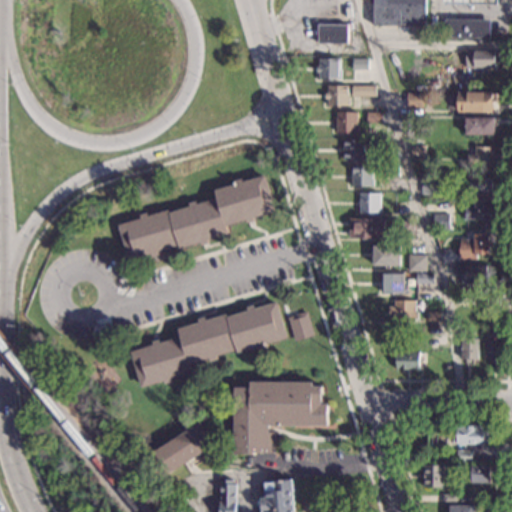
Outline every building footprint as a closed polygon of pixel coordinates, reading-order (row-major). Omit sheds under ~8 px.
[(426,0),(426,26),(373,26),(373,2),(364,2),(363,0),(426,0)] [(490,39),(445,39),(445,19),(490,19),(490,39)] [(348,44),(318,43),(318,24),(348,24),(348,44)] [(497,69),(466,68),(466,51),(497,51),(497,69)] [(340,70),(341,70),(341,80),(319,79),(319,72),(317,72),(317,66),(319,66),(319,57),(340,57),(340,70)] [(367,80),(353,80),(353,69),(352,69),(352,58),(368,58),(367,80)] [(349,97),(350,97),(350,105),(327,105),(327,99),(325,99),(325,92),(327,92),(327,85),(349,85),(349,97)] [(376,86),(376,97),(352,97),(352,86),(376,86)] [(492,92),(498,92),(498,103),(493,103),(493,112),(457,112),(457,91),(492,91),(492,92)] [(424,93),(424,108),(407,107),(407,92),(424,93)] [(357,125),(358,125),(358,132),(336,132),(336,125),(334,125),(334,120),(337,120),(337,112),(357,112),(357,125)] [(382,122),(366,122),(366,112),(382,112),(382,122)] [(495,120),(498,120),(498,128),(495,128),(495,135),(465,135),(465,116),(495,116),(495,120)] [(365,152),(366,152),(366,160),(343,159),(343,138),(365,138),(365,152)] [(391,139),(391,150),(375,150),(375,139),(391,139)] [(426,156),(411,155),(411,145),(426,146),(426,156)] [(493,164),(467,164),(467,154),(475,154),(475,146),(494,146),(493,164)] [(373,180),(374,180),(374,186),(351,186),(351,166),(373,166),(373,180)] [(400,167),(400,177),(383,177),(383,166),(400,167)] [(276,211),(253,218),(254,221),(247,223),(246,219),(225,225),(228,234),(207,240),(208,244),(201,246),(200,242),(180,248),(179,245),(158,251),(159,255),(152,257),(151,254),(129,260),(118,225),(140,218),(139,215),(146,213),(147,216),(168,210),(169,212),(190,206),(189,203),(196,201),(197,204),(218,198),(215,190),(234,184),(233,181),(242,178),(242,181),(265,175),(276,211)] [(437,194),(421,194),(421,176),(438,176),(437,194)] [(492,194),(469,194),(469,177),(492,177),(492,194)] [(379,205),(381,205),(381,213),(359,213),(359,192),(379,192),(379,205)] [(492,220),(465,220),(465,208),(473,208),(473,200),(492,200),(492,220)] [(449,230),(433,230),(433,214),(449,214),(449,230)] [(385,238),(374,238),(374,240),(361,239),(361,238),(349,237),(349,218),(385,218),(385,238)] [(414,238),(397,238),(397,222),(414,222),(414,238)] [(491,246),(489,246),(489,255),(478,255),(478,260),(460,259),(460,239),(473,239),(473,233),(491,233),(491,246)] [(400,266),(373,266),(373,245),(400,245),(400,266)] [(457,265),(442,265),(442,250),(457,250),(457,265)] [(427,271),(409,271),(409,255),(427,255),(427,271)] [(492,285),(464,285),(464,283),(460,283),(460,274),(452,274),(452,266),(463,266),(463,264),(492,264),(492,285)] [(132,270),(129,279),(122,276),(125,267),(132,270)] [(404,289),(407,289),(407,294),(382,294),(382,273),(404,273),(404,289)] [(433,284),(415,284),(415,275),(433,275),(433,284)] [(501,306),(484,306),(484,295),(501,296),(501,306)] [(415,312),(417,312),(417,319),(415,319),(415,320),(394,320),(394,314),(388,314),(388,306),(394,306),(394,300),(415,300),(415,312)] [(288,337),(266,344),(267,347),(260,349),(259,346),(238,352),(238,350),(217,356),(218,359),(210,362),(209,358),(189,364),(192,372),(170,379),(171,382),(165,384),(164,380),(141,387),(130,351),(153,345),(152,341),(159,339),(160,342),(180,336),(177,329),(199,322),(198,319),(204,317),(205,320),(226,314),(227,316),(247,310),(246,307),(254,305),(255,309),(277,302),(288,337)] [(296,341),(315,335),(307,311),(288,317),(296,341)] [(441,321),(426,320),(426,313),(441,313),(441,321)] [(477,359),(461,359),(461,338),(478,338),(477,359)] [(502,360),(485,360),(485,339),(502,339),(502,360)] [(419,369),(396,369),(396,352),(419,352),(419,369)] [(313,386),(322,386),(322,404),(328,404),(327,426),(269,425),(269,432),(276,432),(276,452),(255,452),(255,454),(234,454),(235,387),(250,388),(250,382),(313,383),(313,386)] [(214,444),(163,477),(149,454),(200,422),(214,444)] [(485,425),(489,425),(489,444),(457,445),(457,424),(485,424),(485,425)] [(473,463),(456,463),(456,450),(473,450),(473,463)] [(443,487),(423,487),(423,465),(443,465),(443,487)] [(491,469),(494,469),(494,475),(490,475),(490,483),(471,482),(472,466),(491,466),(491,469)] [(295,511),(261,511),(261,498),(266,498),(265,482),(293,479),(295,511)] [(233,484),(237,484),(236,511),(220,511),(220,480),(233,480),(233,484)] [(457,503),(442,503),(442,494),(457,495),(457,503)] [(474,502),(459,502),(459,494),(474,494),(474,502)]
